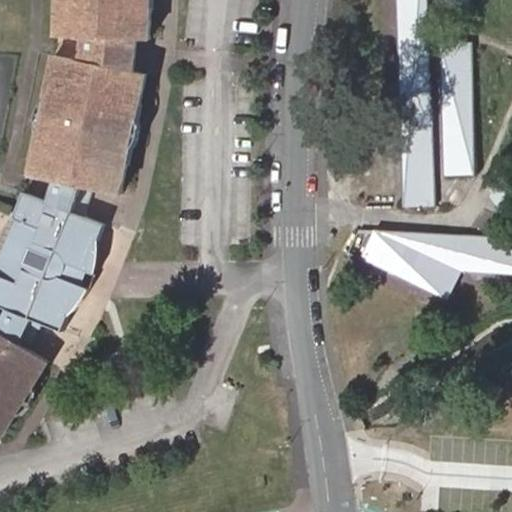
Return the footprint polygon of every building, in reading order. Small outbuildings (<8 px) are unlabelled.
[(64,0),(64,9),(60,10),(59,42),(63,42),(62,60),(58,59),(51,90),(56,91),(43,148),(38,147),(31,177),(58,183),(53,205),(90,221),(99,192),(121,196),(128,167),(124,166),(137,107),(141,108),(147,77),(137,75),(124,73),(127,42),(140,42),(151,42),(153,14),(149,13),(149,0),(64,0)] [(438,206),(428,0),(394,0),(404,207),(438,206)] [(124,73),(137,75),(140,42),(127,42),(124,73)] [(441,177),(474,177),(472,44),(438,45),(441,177)] [(90,221),(53,205),(26,194),(15,221),(19,223),(0,272),(0,311),(12,319),(1,338),(0,337),(0,448),(0,449),(53,370),(33,359),(42,341),(46,334),(68,338),(105,227),(90,221)] [(511,274),(511,237),(412,232),(372,229),(358,258),(446,300),(459,272),(511,274)]
